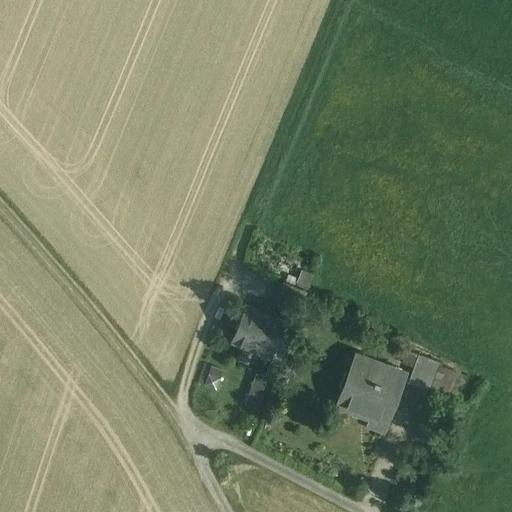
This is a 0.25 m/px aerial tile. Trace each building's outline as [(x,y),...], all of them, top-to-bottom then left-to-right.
[(305,290),(284,281),(275,302),(296,311),(305,290)] [(249,306),(237,339),(279,355),(291,321),(249,306)] [(401,372),(359,352),(341,397),(389,412),(401,372)] [(439,362),(418,353),(408,381),(429,389),(439,362)] [(456,368),(439,362),(429,389),(445,395),(456,368)] [(256,369),(245,401),(258,406),(269,373),(256,369)]
